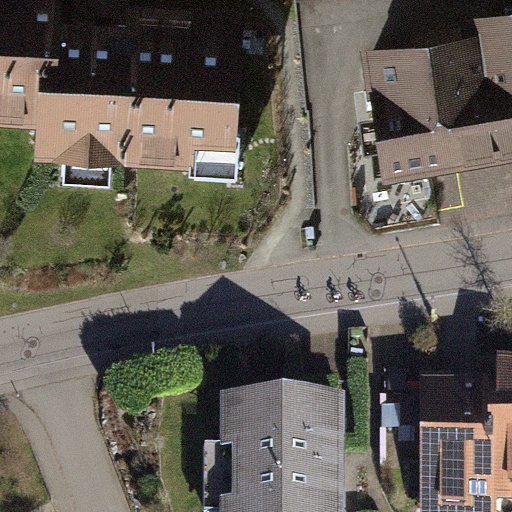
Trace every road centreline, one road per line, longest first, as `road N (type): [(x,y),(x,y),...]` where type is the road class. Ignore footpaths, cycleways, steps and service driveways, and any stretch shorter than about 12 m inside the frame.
road 1 (tertiary): [(36,339),(511,256)]
road 2 (residential): [(36,339),(101,511)]
